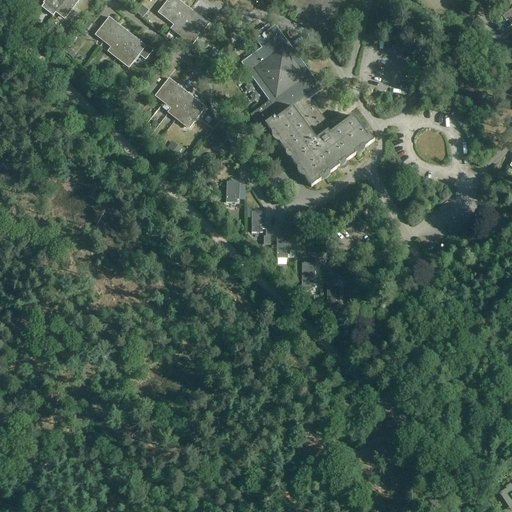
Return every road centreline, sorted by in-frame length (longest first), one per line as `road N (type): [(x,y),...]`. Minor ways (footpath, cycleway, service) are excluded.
road 1 (track): [(396,409),(362,384),(0,17)]
road 2 (tertiary): [(439,511),(396,409),(377,337),(394,311),(511,213)]
